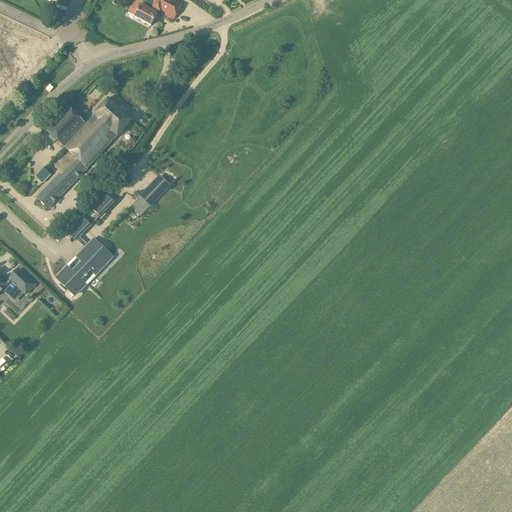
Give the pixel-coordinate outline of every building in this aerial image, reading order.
[(141,6),(135,17),(150,26),(157,14),(156,14),(158,11),(174,20),(183,4),(175,0),(157,0),(157,1),(154,0),(148,0),(147,2),(144,0),(141,6)] [(94,115),(95,116),(64,148),(78,160),(87,169),(117,136),(117,137),(132,121),(108,100),(94,115)] [(68,108),(46,131),(62,146),(84,123),(68,108)] [(78,160),(62,177),(60,175),(37,198),(47,209),(78,178),(87,169),(78,160)] [(44,169),(36,178),(43,184),(51,175),(44,169)] [(153,182),(134,202),(144,212),(163,192),(153,182)] [(97,202),(106,210),(113,203),(104,194),(97,202)] [(81,217),(73,225),(82,234),(90,226),(81,217)] [(75,296),(86,284),(81,280),(85,276),(86,278),(88,276),(87,274),(90,271),(95,275),(104,265),(94,256),(101,247),(94,241),(77,258),(82,263),(73,272),(68,268),(57,279),(75,296)] [(0,292),(2,291),(1,290),(2,289),(8,295),(17,286),(26,294),(35,285),(19,270),(10,279),(10,280),(5,285),(0,279),(0,292)]
